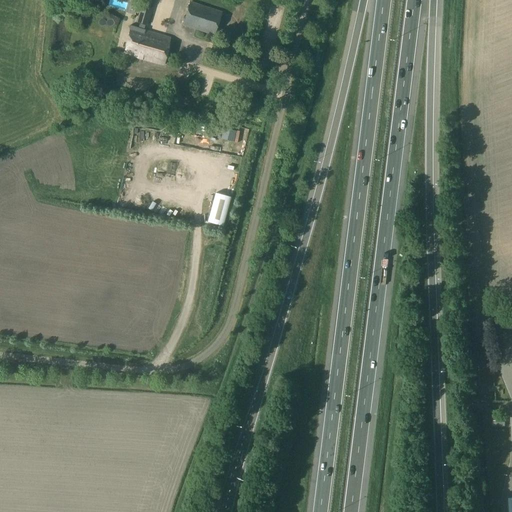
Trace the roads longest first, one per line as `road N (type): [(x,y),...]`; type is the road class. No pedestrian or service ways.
road 1 (unclassified): [(0,354),(175,364),(213,349),(231,313),(307,0)]
road 2 (motorway): [(363,0),(304,241),(224,511)]
road 3 (motorway): [(383,0),(319,511)]
road 4 (motorway): [(350,511),(413,0)]
road 5 (motorway): [(440,511),(429,165),(433,0)]
